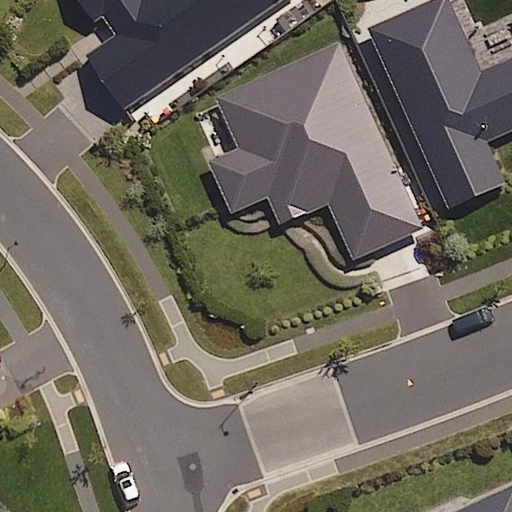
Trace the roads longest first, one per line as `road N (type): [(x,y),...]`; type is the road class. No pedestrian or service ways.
road 1 (residential): [(161,473),(511,349)]
road 2 (residential): [(161,473),(56,241),(0,168)]
